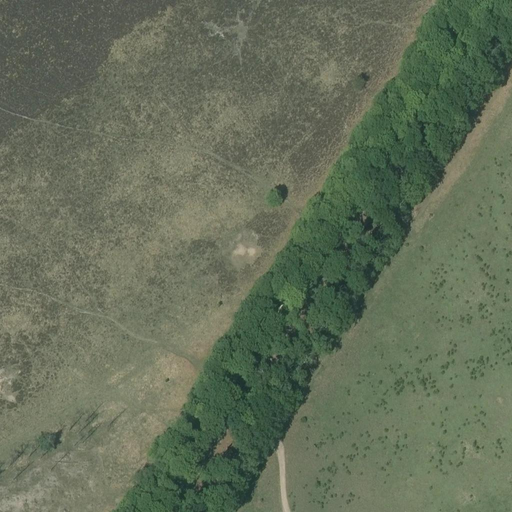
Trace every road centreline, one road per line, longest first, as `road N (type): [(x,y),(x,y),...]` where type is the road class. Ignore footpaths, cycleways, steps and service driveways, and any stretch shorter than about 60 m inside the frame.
road 1 (track): [(240,402),(491,0)]
road 2 (track): [(171,511),(240,402)]
road 3 (track): [(240,402),(279,454),(285,511)]
